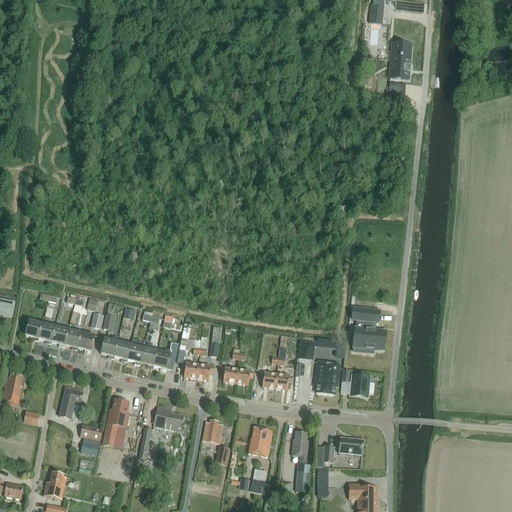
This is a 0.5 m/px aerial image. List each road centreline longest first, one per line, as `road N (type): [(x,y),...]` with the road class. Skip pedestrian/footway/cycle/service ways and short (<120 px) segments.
road 1 (unclassified): [(387,422),(429,29)]
road 2 (residential): [(283,414),(55,371)]
road 3 (unclassified): [(30,511),(55,371)]
